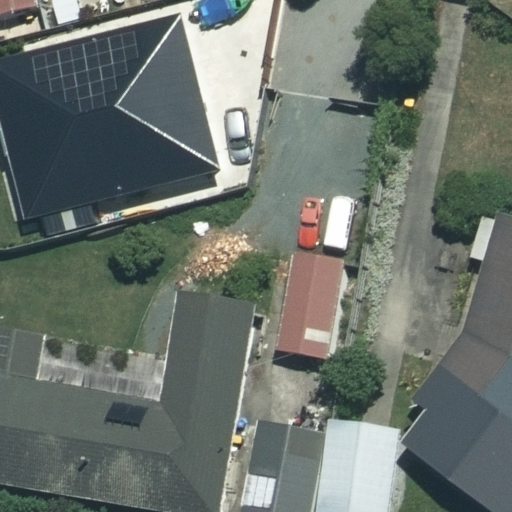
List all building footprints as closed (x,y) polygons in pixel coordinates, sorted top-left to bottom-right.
[(42,0),(0,0),(0,20),(1,25),(46,13),(42,0)] [(27,167),(39,215),(222,169),(210,123),(204,125),(198,101),(204,100),(185,27),(29,67),(53,160),(27,167)] [(419,453),(489,511),(511,511),(511,230),(495,226),(481,279),(496,284),(478,352),(423,417),(439,430),(419,453)] [(303,258),(286,358),(336,366),(353,266),(303,258)] [(0,491),(119,511),(235,511),(269,314),(187,300),(168,410),(48,390),(56,341),(0,331),(0,491)] [(333,437),(322,511),(399,511),(411,437),(335,426),(333,437)] [(322,511),(333,437),(261,427),(248,511),(322,511)]
